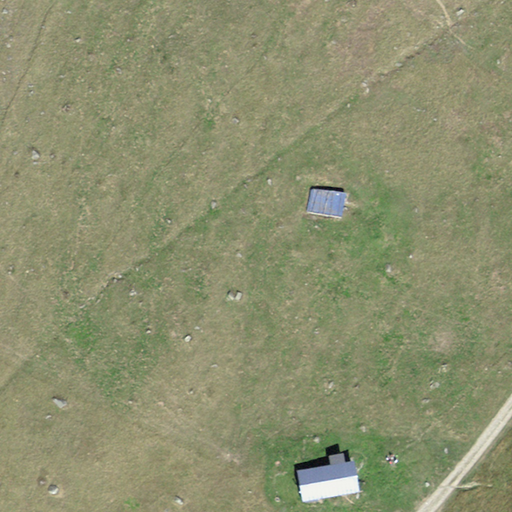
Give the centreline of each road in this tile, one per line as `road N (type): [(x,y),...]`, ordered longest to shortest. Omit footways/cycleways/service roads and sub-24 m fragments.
road 1 (track): [(293,511),(277,501),(253,215),(257,95),(229,36),(193,0)]
road 2 (track): [(511,397),(416,511)]
